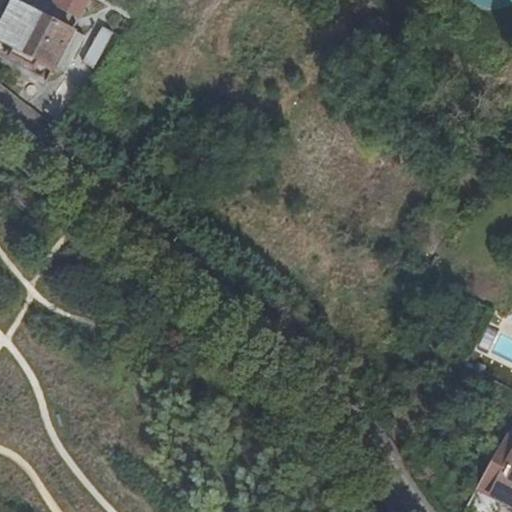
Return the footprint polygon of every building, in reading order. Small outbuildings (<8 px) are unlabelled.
[(76,23),(87,0),(57,0),(52,11),(76,23)] [(39,63),(52,69),(71,32),(17,4),(0,36),(0,42),(14,49),(10,57),(35,70),(39,63)] [(97,69),(116,32),(104,25),(84,63),(97,69)] [(438,206),(414,252),(426,258),(427,255),(432,258),(455,215),(438,206)] [(511,439),(506,437),(467,506),(478,511),(497,511),(500,507),(503,502),(511,506),(511,439)] [(511,511),(511,506),(503,502),(500,507),(511,511)]
